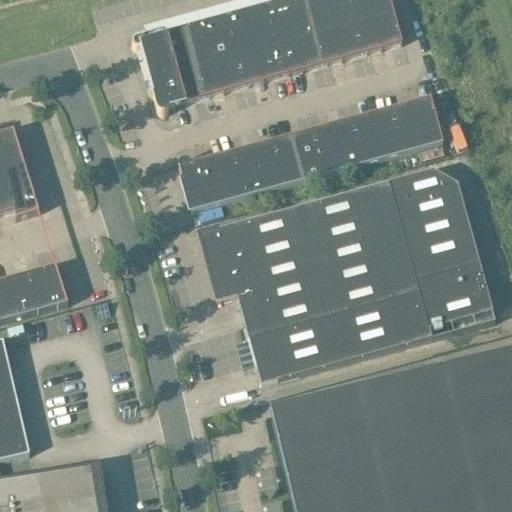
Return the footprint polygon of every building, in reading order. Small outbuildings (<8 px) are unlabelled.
[(289,30),(309,24),(301,0),(283,0),(271,3),(272,5),(263,8),(262,4),(260,4),(269,35),(289,30)] [(328,19),(348,13),(344,0),(301,0),(309,24),(328,19)] [(344,0),(348,13),(368,8),(388,3),(386,0),(344,0)] [(399,49),(401,49),(399,45),(388,3),(368,8),(380,54),(399,49)] [(250,40),(269,35),(260,4),(261,6),(232,14),(233,16),(224,19),(222,15),(221,15),(221,17),(230,46),(250,40)] [(361,59),(380,54),(368,8),(348,13),(361,59)] [(341,65),(361,59),(348,13),(328,19),(341,65)] [(210,51),(230,46),(221,17),(193,25),(193,27),(184,29),(183,25),(181,26),(191,57),(210,51)] [(321,70),(341,65),(328,19),(309,24),(321,70)] [(302,75),(321,70),(309,24),(289,30),(302,75)] [(162,64),(171,62),(191,57),(181,26),(182,28),(153,36),(154,38),(149,39),(145,40),(144,36),(142,36),(143,40),(135,43),(132,45),(131,48),(132,52),(135,55),(139,55),(138,54),(149,51),(151,59),(160,56),(162,64)] [(282,81),(302,75),(289,30),(269,35),(282,81)] [(262,86),(282,81),(269,35),(250,40),(262,86)] [(243,92),(262,86),(250,40),(230,46),(243,92)] [(223,97),(243,92),(230,46),(210,51),(223,97)] [(176,80),(171,62),(162,64),(160,56),(151,59),(149,51),(138,54),(139,55),(148,87),(176,80)] [(203,102),(223,97),(210,51),(191,57),(203,102)] [(184,108),(203,102),(191,57),(171,62),(176,80),(184,108)] [(167,112),(184,108),(176,80),(148,87),(152,102),(151,102),(155,116),(156,117),(157,119),(159,120),(161,120),(163,120),(165,119),(166,118),(167,116),(167,114),(167,112)] [(409,109),(421,155),(441,150),(442,149),(441,147),(430,107),(429,103),(428,103),(428,104),(409,109)] [(402,160),(421,155),(409,109),(389,114),(402,160)] [(382,166),(402,160),(389,114),(369,120),(382,166)] [(362,171),(382,166),(369,120),(350,125),(362,171)] [(343,176),(362,171),(350,125),(330,130),(343,176)] [(323,182),(343,176),(330,130),(310,136),(323,182)] [(0,178),(3,178),(24,172),(12,135),(10,136),(0,139),(0,178)] [(303,187),(323,182),(310,136),(291,141),(303,187)] [(284,193),(303,187),(291,141),(271,147),(284,193)] [(264,198),(284,193),(271,147),(251,152),(264,198)] [(244,203),(264,198),(251,152),(232,157),(244,203)] [(225,209),(244,203),(232,157),(212,163),(225,209)] [(190,218),(225,209),(212,163),(190,169),(189,167),(188,166),(186,164),(184,164),(182,164),(180,165),(179,167),(178,168),(177,171),(178,172),(181,184),(190,217),(190,218)] [(14,225),(15,225),(38,218),(24,172),(3,178),(13,216),(12,216),(14,223),(14,225)] [(456,190),(432,177),(197,241),(215,306),(235,301),(259,392),(276,387),(430,344),(428,336),(428,335),(491,318),(456,190)] [(0,219),(12,216),(13,216),(3,178),(0,178),(0,219)] [(28,279),(38,317),(65,310),(67,309),(54,271),(52,271),(52,272),(28,279)] [(15,323),(38,317),(28,279),(5,285),(15,323)] [(0,327),(15,323),(5,285),(0,286),(0,327)] [(27,457),(1,349),(2,349),(2,346),(0,346),(0,511),(101,511),(95,471),(0,486),(0,466),(28,460),(28,457),(27,457)] [(291,511),(511,511),(511,359),(269,419),(291,511)]
